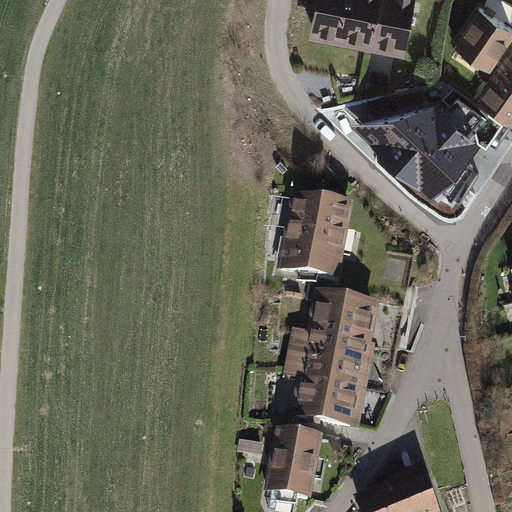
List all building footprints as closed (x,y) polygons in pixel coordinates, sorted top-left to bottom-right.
[(347,0),(317,0),(313,25),(341,31),(347,0)] [(376,0),(347,0),(341,31),(370,36),(376,0)] [(411,0),(376,0),(370,36),(403,43),(411,0)] [(511,31),(511,29),(480,7),(456,41),(489,64),(494,57),(511,31)] [(511,31),(494,57),(505,64),(492,82),(511,95),(511,31)] [(511,118),(511,95),(492,82),(480,99),(510,121),(511,118)] [(349,121),(431,197),(481,142),(471,133),(481,121),(456,98),(446,108),(438,100),(349,121)] [(349,207),(296,197),(282,270),(335,281),(349,207)] [(319,298),(312,335),(366,346),(373,308),(319,298)] [(357,390),(366,346),(312,335),(296,332),(287,376),(303,379),(357,390)] [(350,426),(357,390),(303,379),(296,416),(350,426)] [(319,441),(280,434),(269,492),(308,499),(319,441)] [(429,511),(418,478),(361,501),(365,511),(429,511)]
